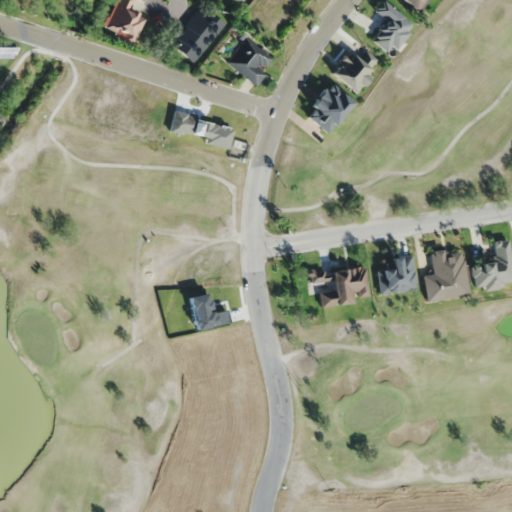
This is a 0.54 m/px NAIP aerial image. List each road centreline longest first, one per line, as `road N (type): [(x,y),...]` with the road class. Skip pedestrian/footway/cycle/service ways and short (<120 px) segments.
road 1 (residential): [(352,0),(276,116),(255,203),(258,301),(280,403),(261,511)]
road 2 (residential): [(276,116),(0,25)]
road 3 (residential): [(511,211),(253,251)]
